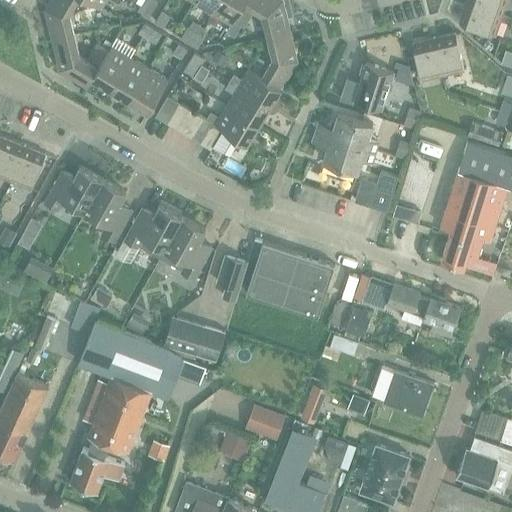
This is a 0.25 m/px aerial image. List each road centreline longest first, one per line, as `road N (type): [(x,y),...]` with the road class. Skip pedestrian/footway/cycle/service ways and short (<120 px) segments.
road 1 (residential): [(0,77),(263,219),(499,296)]
road 2 (residential): [(419,511),(499,296)]
